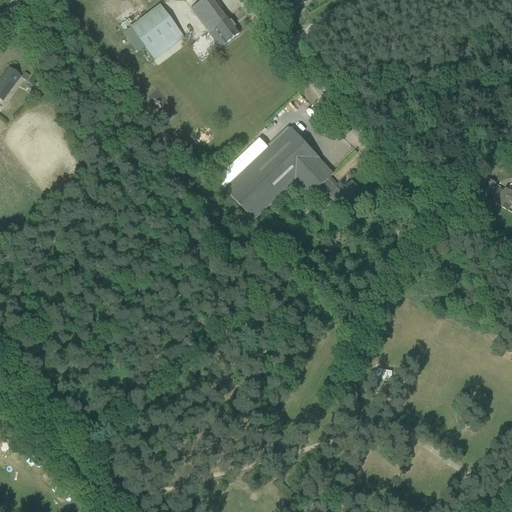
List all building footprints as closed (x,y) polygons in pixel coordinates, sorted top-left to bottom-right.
[(202,0),(202,1),(190,9),(208,34),(215,29),(218,34),(212,38),(220,49),(231,40),(239,34),(213,0),(202,0)] [(281,0),(293,13),(306,2),(305,0),(281,0)] [(129,27),(154,61),(184,39),(158,5),(129,27)] [(0,80),(0,101),(2,102),(20,76),(9,68),(0,80)] [(37,84),(33,88),(38,93),(42,88),(37,84)] [(228,130),(250,113),(242,103),(220,121),(228,130)] [(333,175),(319,160),(290,129),(225,191),(254,221),(294,183),(308,198),(315,191),(324,201),(327,198),(335,206),(337,204),(346,214),(356,205),(364,198),(356,190),(358,189),(351,182),(342,191),(329,178),(333,175)] [(484,177),(477,187),(489,194),(490,193),(500,199),(496,204),(507,211),(511,206),(511,193),(506,190),(504,193),(494,187),(495,184),(484,177)] [(379,380),(393,383),(395,376),(381,372),(379,380)] [(4,443),(0,451),(0,459),(3,461),(5,455),(8,457),(13,447),(4,443)] [(263,495),(259,505),(268,508),(272,498),(263,495)]
